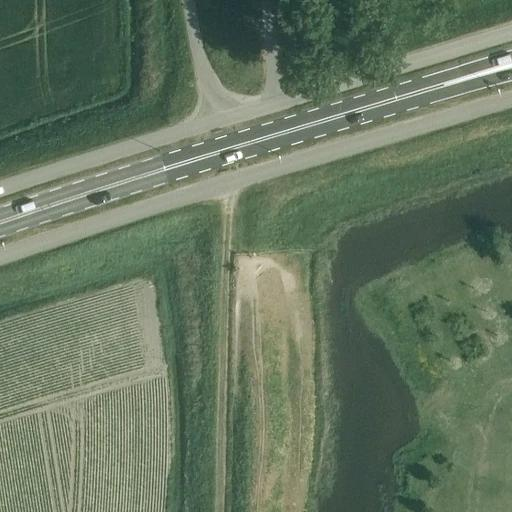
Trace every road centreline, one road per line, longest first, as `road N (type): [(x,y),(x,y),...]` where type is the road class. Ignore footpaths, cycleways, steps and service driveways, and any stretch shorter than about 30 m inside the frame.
road 1 (unclassified): [(0,257),(511,98)]
road 2 (primary): [(0,222),(511,68)]
road 3 (track): [(224,185),(216,511)]
road 4 (unclassified): [(211,124),(511,35)]
road 5 (unclassified): [(0,190),(211,124)]
road 6 (unclassified): [(211,124),(184,0)]
